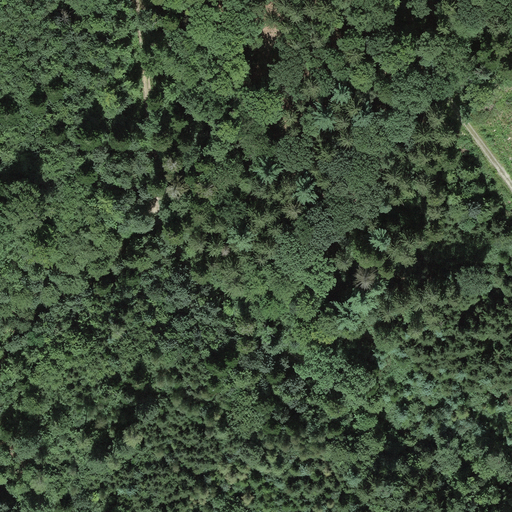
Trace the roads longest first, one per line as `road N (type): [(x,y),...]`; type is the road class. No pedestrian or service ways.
road 1 (track): [(511,479),(368,413),(302,369),(197,280),(150,215)]
road 2 (track): [(140,0),(150,215),(129,243),(20,329),(0,362)]
road 3 (track): [(423,0),(444,67),(511,188)]
